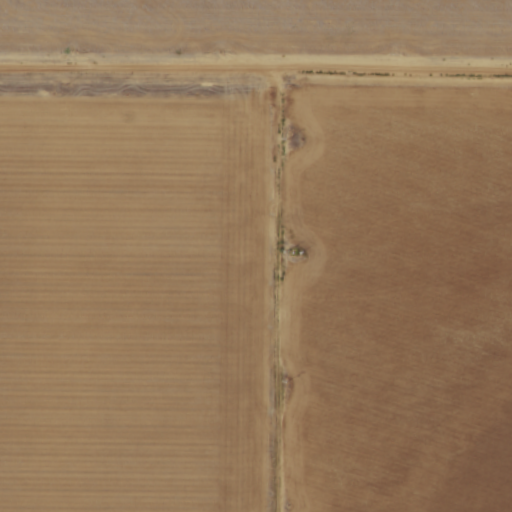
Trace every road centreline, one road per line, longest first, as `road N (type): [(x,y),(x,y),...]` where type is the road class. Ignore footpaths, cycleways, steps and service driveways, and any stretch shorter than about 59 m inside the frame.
road 1 (residential): [(511,74),(0,70)]
road 2 (residential): [(276,511),(290,72)]
